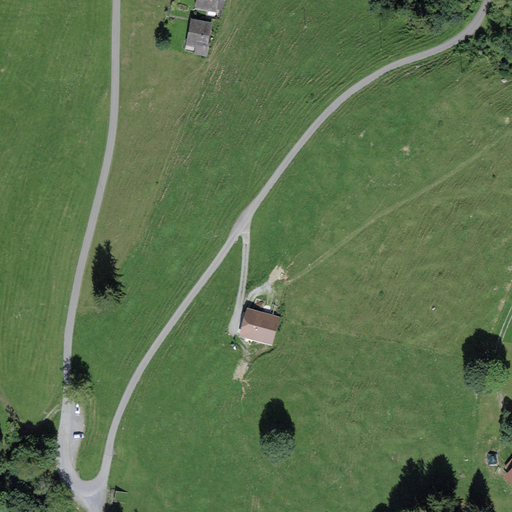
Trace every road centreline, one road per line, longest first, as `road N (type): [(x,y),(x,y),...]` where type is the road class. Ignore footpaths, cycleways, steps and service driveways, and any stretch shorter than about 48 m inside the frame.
road 1 (track): [(120,0),(111,164),(68,294),(53,456),(75,504)]
road 2 (track): [(75,504),(98,484),(128,385),(244,220)]
road 3 (track): [(244,220),(345,95),(467,31),(485,0)]
road 4 (track): [(501,459),(496,354),(511,309)]
